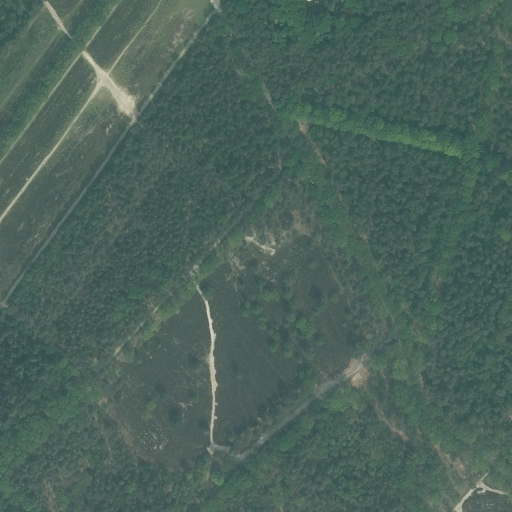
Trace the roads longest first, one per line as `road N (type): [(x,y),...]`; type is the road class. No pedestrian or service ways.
road 1 (unclassified): [(511,474),(418,399),(397,332),(213,0)]
road 2 (track): [(4,305),(217,7)]
road 3 (track): [(270,103),(469,146),(511,168)]
